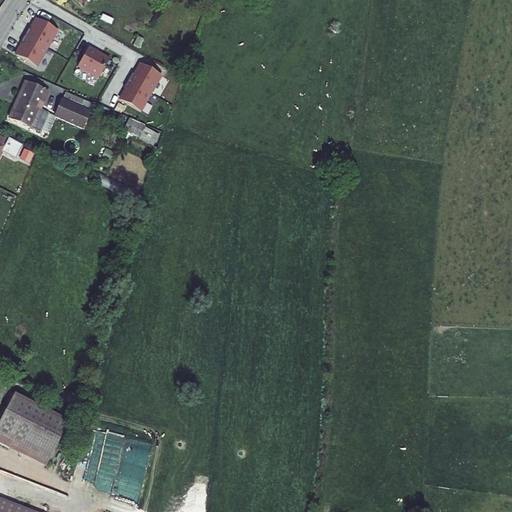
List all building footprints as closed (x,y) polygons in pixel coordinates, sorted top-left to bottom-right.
[(60,27),(39,15),(33,26),(31,24),(27,32),(47,43),(50,45),(60,27)] [(47,43),(27,32),(23,39),(25,41),(19,52),(40,63),(50,45),(47,43)] [(101,44),(93,40),(82,60),(103,71),(114,53),(100,45),(101,44)] [(164,70),(144,58),(138,69),(135,67),(131,75),(154,88),(164,70)] [(154,88),(131,75),(127,82),(129,84),(123,94),(144,106),(154,88)] [(23,76),(6,112),(26,122),(33,125),(42,107),(34,104),(43,86),(23,76)] [(61,88),(58,95),(85,107),(88,100),(61,88)] [(58,95),(54,104),(81,116),(85,107),(58,95)] [(143,125),(139,135),(154,142),(158,131),(143,125)] [(78,420),(23,392),(0,437),(0,438),(55,466),(78,420)] [(37,511),(0,497),(0,511),(37,511)]
